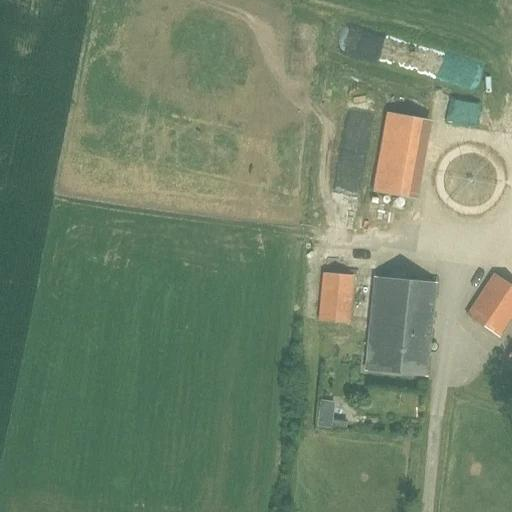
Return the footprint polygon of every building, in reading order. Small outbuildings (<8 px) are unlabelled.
[(312,78),(313,29),(290,28),(289,77),(312,78)] [(469,120),(488,118),(487,104),(469,105),(469,120)] [(378,111),(368,190),(366,189),(364,205),(403,209),(404,206),(413,207),(424,117),(378,111)] [(348,324),(353,276),(323,274),(318,321),(348,324)] [(511,287),(493,275),(466,316),(498,337),(511,316),(511,287)] [(425,376),(434,284),(375,278),(366,370),(425,376)] [(313,426),(327,427),(329,399),(314,399),(313,426)]
